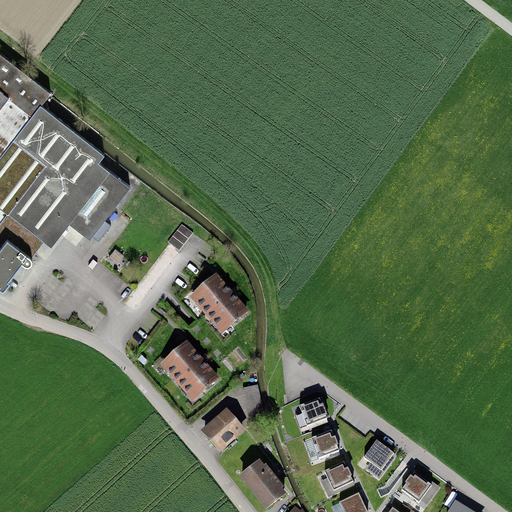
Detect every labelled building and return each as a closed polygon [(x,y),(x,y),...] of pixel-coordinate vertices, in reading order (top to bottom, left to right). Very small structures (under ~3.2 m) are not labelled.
[(51,95),(0,54),(0,281),(5,286),(40,239),(53,247),(70,224),(91,239),(104,220),(129,185),(99,162),(104,154),(42,106),(46,101),(51,95)] [(195,233),(184,225),(170,243),(181,252),(195,233)] [(244,312),(216,279),(192,299),(220,332),(244,312)] [(189,346),(164,366),(193,401),(218,380),(189,346)] [(258,386),(243,389),(249,423),(265,420),(258,386)] [(320,399),(302,407),(310,426),(328,419),(320,399)] [(225,414),(203,433),(220,451),(241,432),(225,414)] [(331,432),(313,439),(321,458),(339,451),(331,432)] [(378,444),(366,460),(384,472),(395,456),(378,444)] [(346,463),(328,471),(336,490),(354,482),(346,463)] [(286,496),(262,465),(243,479),(267,510),(286,496)] [(415,474),(403,490),(421,502),(432,486),(415,474)] [(365,511),(358,495),(340,504),(343,511),(365,511)]
